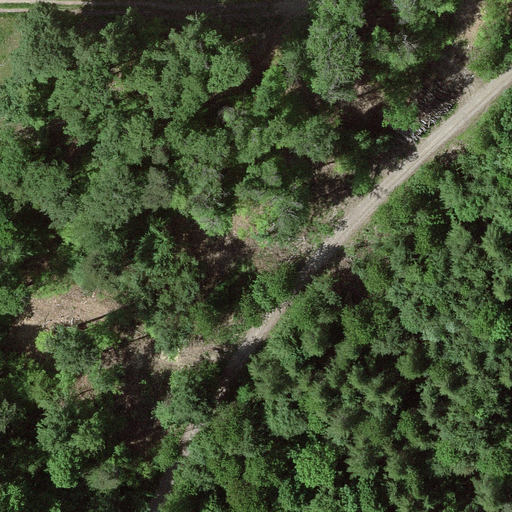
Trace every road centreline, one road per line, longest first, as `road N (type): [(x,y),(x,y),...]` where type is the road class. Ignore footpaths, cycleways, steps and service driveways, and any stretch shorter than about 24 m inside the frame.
road 1 (track): [(154,511),(250,344),(351,222),(511,74)]
road 2 (track): [(144,3),(0,6)]
